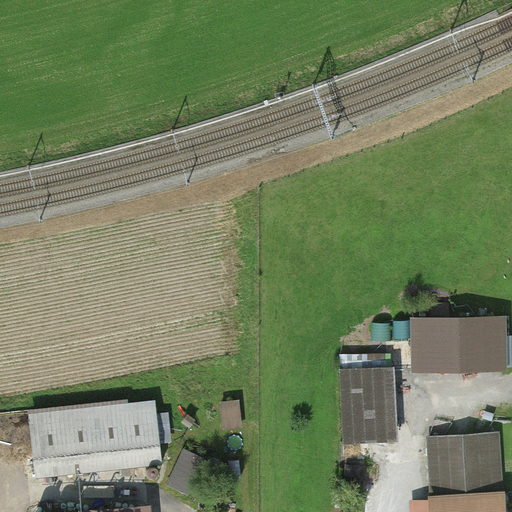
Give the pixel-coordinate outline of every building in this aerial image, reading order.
[(511,312),(413,311),(413,368),(511,368),(511,312)] [(394,365),(340,368),(344,442),(398,439),(394,365)] [(161,403),(32,415),(38,479),(167,468),(161,403)] [(505,511),(502,435),(430,439),(433,501),(414,502),(414,511),(505,511)] [(201,477),(181,466),(172,484),(192,495),(201,477)]
